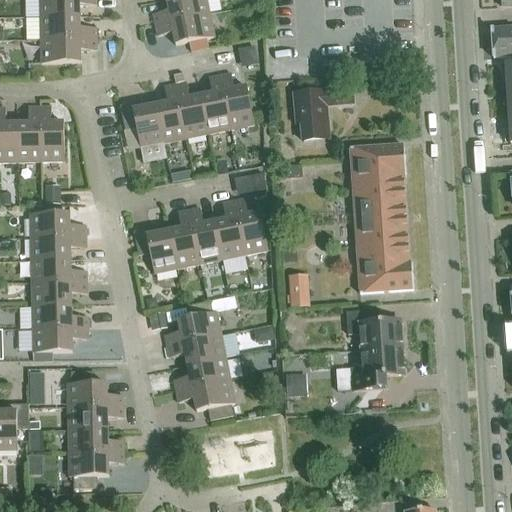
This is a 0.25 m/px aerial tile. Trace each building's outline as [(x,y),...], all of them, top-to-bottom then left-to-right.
[(40,0),(41,20),(80,19),(80,8),(96,7),(95,0),(40,0)] [(206,0),(177,0),(167,2),(170,13),(154,16),(156,28),(210,17),(206,0)] [(511,0),(502,0),(503,9),(511,8),(511,0)] [(210,17),(156,28),(158,39),(174,36),(177,48),(215,40),(210,17)] [(80,19),(41,20),(42,43),(97,42),(96,31),(80,31),(80,19)] [(511,30),(494,32),(494,30),(492,31),(494,61),(497,61),(496,60),(511,59),(511,30)] [(97,42),(42,43),(42,66),(82,66),(82,53),(97,53),(97,42)] [(207,42),(190,45),(192,55),(209,51),(207,42)] [(255,49),(239,52),(240,62),(257,59),(255,49)] [(184,76),(174,78),(176,88),(186,85),(184,76)] [(232,76),(221,78),(232,133),(255,128),(247,90),(235,92),(232,76)] [(213,97),(202,99),(209,137),(232,133),(221,78),(210,81),(213,97)] [(186,85),(176,88),(187,142),(209,137),(202,99),(191,101),(187,85),(186,85)] [(168,106),(157,108),(165,146),(187,142),(176,88),(165,90),(168,106)] [(353,106),(352,92),(296,97),(298,124),(303,124),(305,143),(328,141),(326,108),(353,106)] [(142,151),(165,146),(157,108),(144,111),(143,104),(121,109),(126,133),(138,131),(142,151)] [(0,165),(19,165),(18,126),(6,127),(6,110),(0,110),(0,165)] [(18,126),(19,165),(41,165),(40,110),(29,110),(30,126),(18,126)] [(40,110),(41,165),(65,164),(64,125),(52,126),(52,110),(40,110)] [(404,148),(350,152),(360,297),(414,294),(412,263),(411,264),(405,177),(406,177),(404,148)] [(217,166),(218,176),(228,174),(226,164),(217,166)] [(282,169),(283,182),(303,181),(302,168),(282,169)] [(179,175),(181,184),(193,182),(191,173),(179,175)] [(264,176),(252,179),(255,194),(267,192),(264,176)] [(61,188),(46,189),(46,206),(61,206),(61,188)] [(0,196),(0,207),(12,207),(12,196),(0,196)] [(234,204),(245,258),(269,253),(261,215),(249,218),(246,202),(234,204)] [(223,263),(245,258),(234,204),(223,206),(227,222),(215,225),(223,263)] [(223,263),(215,225),(204,227),(201,211),(190,213),(201,267),(223,263)] [(178,272),(201,267),(190,213),(179,216),(182,231),(171,234),(178,272)] [(31,241),(87,240),(86,228),(71,229),(70,217),(31,218),(31,241)] [(178,272),(171,234),(158,236),(157,230),(134,234),(139,259),(151,256),(156,277),(178,272)] [(87,240),(31,241),(32,264),(71,263),(71,251),(87,251),(87,240)] [(71,263),(32,264),(32,287),(88,285),(87,274),(72,274),(71,263)] [(307,277),(289,278),(291,308),(309,307),(307,277)] [(88,285),(32,287),(33,310),(72,309),(72,297),(88,297),(88,285)] [(147,302),(149,311),(159,309),(157,300),(147,302)] [(165,338),(168,349),(222,339),(217,316),(214,316),(211,304),(188,309),(190,321),(179,323),(181,335),(165,338)] [(72,309),(33,310),(33,333),(89,331),(89,320),(73,320),(72,309)] [(177,320),(170,314),(167,318),(173,323),(177,320)] [(362,354),(404,351),(402,324),(378,326),(378,314),(348,316),(349,338),(361,338),(362,354)] [(165,315),(149,318),(153,333),(168,330),(165,315)] [(269,330),(255,333),(258,345),(272,342),(269,330)] [(89,331),(33,333),(34,356),(54,355),(73,355),(73,343),(89,342),(89,331)] [(186,357),(188,369),(227,361),(222,339),(168,349),(170,360),(186,357)] [(404,351),(362,354),(363,371),(352,372),(353,392),(353,394),(383,392),(382,380),(406,379),(404,351)] [(54,355),(34,356),(34,365),(54,365),(54,355)] [(175,384),(177,394),(231,383),(227,361),(188,369),(191,381),(175,384)] [(352,372),(336,373),(338,394),(353,392),(352,372)] [(68,411),(125,409),(125,398),(108,398),(108,386),(96,386),(96,374),(72,375),(72,387),(68,387),(68,411)] [(45,376),(30,376),(31,389),(45,389),(45,376)] [(307,376),(287,377),(288,399),(308,398),(307,376)] [(197,415),(209,412),(211,423),(234,419),(232,408),(236,407),(231,383),(177,394),(179,405),(195,402),(197,415)] [(29,448),(28,432),(30,432),(29,407),(16,407),(16,409),(6,409),(6,414),(0,414),(0,453),(18,453),(18,449),(29,448)] [(125,409),(68,411),(69,434),(109,433),(108,421),(125,421),(125,409)] [(41,424),(30,424),(31,432),(41,432),(41,424)] [(109,433),(69,434),(69,456),(126,455),(126,444),(109,444),(109,433)] [(41,434),(30,434),(30,454),(41,453),(41,434)] [(126,455),(69,456),(70,479),(74,479),(74,492),(98,491),(98,479),(110,479),(109,467),(126,466),(126,455)] [(0,488),(0,503),(13,504),(12,489),(0,488)] [(42,492),(42,500),(42,507),(53,507),(53,491),(42,492)]
